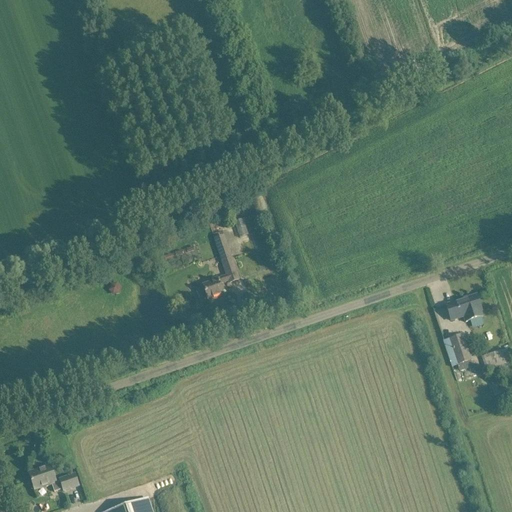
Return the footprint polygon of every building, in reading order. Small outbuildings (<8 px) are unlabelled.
[(238,222),(241,237),(249,236),(245,220),(238,222)] [(215,239),(221,257),(227,276),(218,280),(217,278),(210,281),(210,283),(203,286),(205,291),(198,294),(201,302),(208,300),(208,302),(217,299),(216,297),(223,295),(219,284),(229,281),(230,284),(239,280),(224,236),(222,232),(213,235),(215,239)] [(446,306),(451,321),(463,317),(465,323),(483,317),(481,311),(482,311),(477,296),(446,306)] [(462,336),(450,340),(458,365),(470,361),(462,336)] [(502,351),(482,357),(487,373),(490,384),(498,381),(497,377),(511,373),(508,364),(506,364),(505,359),(509,358),(506,350),(502,352),(502,351)] [(502,395),(500,385),(492,387),(495,396),(502,395)] [(35,491),(46,487),(52,485),(54,493),(63,490),(64,492),(79,487),(75,475),(60,480),(60,482),(56,483),(51,466),(29,474),(35,491)] [(151,511),(147,500),(110,511),(151,511)]
